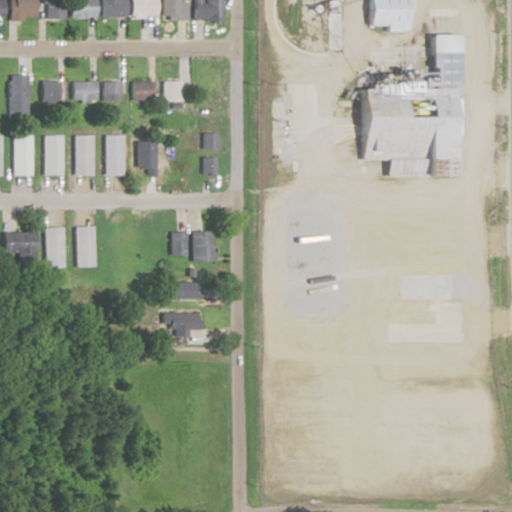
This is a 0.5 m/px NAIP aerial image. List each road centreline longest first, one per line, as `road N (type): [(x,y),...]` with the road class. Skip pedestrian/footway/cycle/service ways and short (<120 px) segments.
road 1 (residential): [(231,0),(237,511)]
road 2 (residential): [(231,198),(0,200)]
road 3 (residential): [(231,50),(0,50)]
